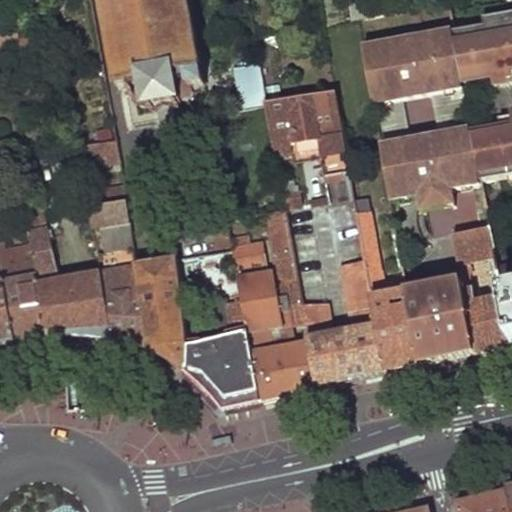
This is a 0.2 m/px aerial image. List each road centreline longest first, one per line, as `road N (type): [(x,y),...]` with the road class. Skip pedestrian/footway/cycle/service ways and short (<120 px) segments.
road 1 (primary): [(500,423),(460,416),(195,476),(135,481),(95,473)]
road 2 (primary): [(183,511),(433,453)]
